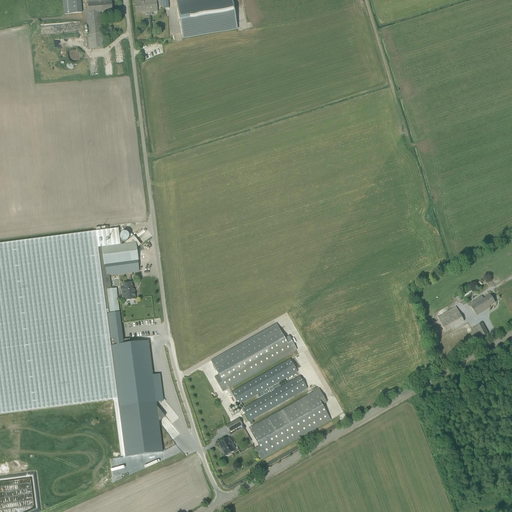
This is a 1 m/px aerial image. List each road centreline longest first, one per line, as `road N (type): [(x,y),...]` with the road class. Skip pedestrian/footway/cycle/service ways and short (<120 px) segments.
road 1 (unclassified): [(219,501),(170,339),(126,0)]
road 2 (tertiary): [(219,501),(511,332)]
road 3 (track): [(427,210),(363,0)]
